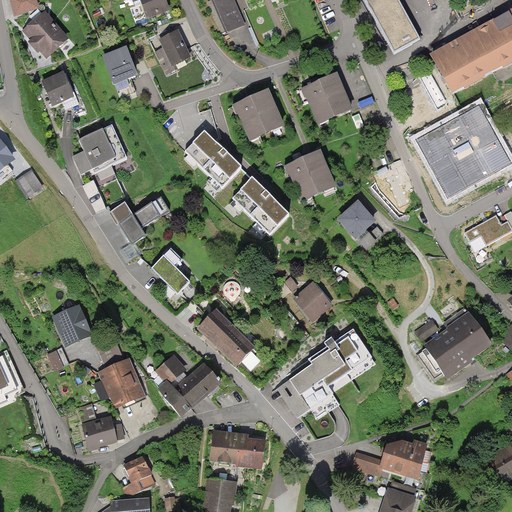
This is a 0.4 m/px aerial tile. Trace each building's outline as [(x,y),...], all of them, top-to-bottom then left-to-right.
[(36,0),(9,0),(14,17),(40,9),(36,0)] [(166,0),(131,0),(134,6),(141,4),(147,20),(170,11),(166,0)] [(245,25),(234,0),(213,0),(228,33),(245,25)] [(364,0),(394,54),(421,40),(398,0),(364,0)] [(511,9),(430,55),(452,95),(464,88),(465,90),(485,78),(484,77),(503,67),(504,69),(511,64),(511,9)] [(46,59),(69,39),(45,11),(22,31),(30,40),(28,42),(38,54),(40,52),(46,59)] [(178,30),(159,39),(163,48),(155,51),(166,75),(178,70),(176,65),(191,58),(178,30)] [(127,47),(102,56),(114,86),(138,76),(127,47)] [(75,97),(64,72),(42,81),(53,107),(75,97)] [(337,73),(300,89),(305,99),(306,98),(318,126),(353,111),(337,73)] [(285,126),(269,89),(232,106),(236,115),(238,115),(250,142),(285,126)] [(511,168),(511,158),(480,103),(414,142),(450,204),(511,168)] [(112,125),(79,140),(84,151),(72,156),(81,175),(93,169),(95,174),(127,159),(112,125)] [(242,168),(204,132),(185,152),(222,188),(242,168)] [(0,141),(0,173),(15,164),(0,141)] [(321,150),(284,166),(288,176),(290,175),(302,203),(337,187),(321,150)] [(44,188),(32,170),(15,181),(27,199),(44,188)] [(398,175),(377,184),(379,188),(398,209),(409,204),(398,175)] [(290,216),(252,178),(232,199),(270,236),(290,216)] [(170,211),(161,197),(133,215),(119,224),(132,246),(146,237),(141,229),(170,211)] [(377,222),(358,201),(337,219),(356,240),(377,222)] [(133,215),(125,203),(109,213),(117,225),(119,224),(133,215)] [(497,217),(466,234),(476,252),(511,232),(511,228),(508,222),(502,226),(497,217)] [(171,249),(152,268),(178,295),(190,282),(176,268),(183,261),(171,249)] [(56,277),(53,285),(63,289),(66,281),(56,277)] [(291,277),(276,289),(284,299),(299,287),(291,277)] [(313,282),(293,299),(313,323),(333,306),(313,282)] [(80,305),(52,317),(66,348),(93,336),(80,305)] [(256,348),(217,309),(198,328),(236,367),(256,348)] [(447,379),(494,345),(469,312),(446,328),(447,329),(423,346),(447,379)] [(432,320),(416,331),(422,340),(438,329),(432,320)] [(511,324),(499,339),(511,350),(511,324)] [(287,383),(277,389),(298,419),(311,410),(318,420),(339,406),(332,395),(378,364),(354,329),(334,343),(332,339),(324,344),(327,348),(284,378),(287,383)] [(187,370),(174,355),(156,371),(165,382),(167,381),(170,384),(187,370)] [(0,405),(8,402),(5,396),(18,390),(3,356),(0,357),(0,405)] [(130,359),(98,372),(109,398),(110,398),(115,410),(146,397),(130,359)] [(170,384),(167,381),(165,382),(158,389),(182,417),(191,409),(192,410),(222,384),(206,366),(176,391),(170,384)] [(111,417),(84,424),(88,438),(85,438),(89,451),(118,444),(117,441),(114,426),(111,417)] [(121,424),(114,426),(117,441),(125,439),(121,424)] [(214,430),(210,461),(236,465),(240,434),(214,430)] [(249,435),(240,434),(236,465),(236,467),(262,470),(266,441),(248,439),(249,435)] [(418,480),(428,445),(414,441),(413,444),(402,441),(386,446),(382,461),(379,469),(383,470),(418,480)] [(511,442),(487,457),(503,485),(511,480),(511,442)] [(379,469),(382,461),(356,453),(351,469),(380,478),(383,470),(379,469)] [(152,475),(146,463),(127,472),(129,478),(131,483),(123,488),(128,498),(155,484),(151,476),(152,475)] [(230,511),(232,506),(234,506),(237,483),(207,479),(202,511),(230,511)] [(392,481),(390,489),(414,496),(417,489),(392,481)] [(388,488),(380,511),(412,511),(417,497),(414,496),(390,489),(388,488)] [(177,496),(164,499),(166,511),(167,511),(179,510),(177,496)] [(150,511),(149,499),(110,501),(110,507),(110,511),(150,511)]
